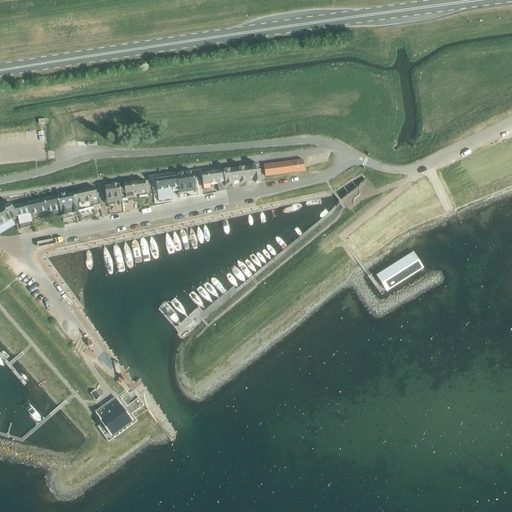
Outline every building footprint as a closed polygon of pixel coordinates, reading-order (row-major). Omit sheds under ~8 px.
[(264,166),(265,177),(304,172),(303,160),(264,166)] [(259,165),(244,168),(246,183),(262,181),(259,165)] [(223,170),(225,182),(225,186),(246,183),(244,168),(223,170)] [(217,183),(225,182),(223,170),(201,173),(203,185),(217,183)] [(176,177),(156,180),(159,200),(180,197),(180,195),(196,193),(193,172),(176,174),(176,177)] [(148,181),(132,183),(133,189),(137,188),(138,195),(147,193),(147,192),(149,191),(150,191),(148,181)] [(225,182),(217,183),(218,192),(226,191),(225,186),(225,182)] [(119,185),(120,198),(121,198),(122,202),(135,200),(134,195),(138,195),(137,188),(133,189),(132,183),(119,185)] [(107,200),(120,198),(119,185),(105,187),(107,200)] [(95,189),(73,193),(77,210),(78,210),(93,207),(92,204),(98,202),(98,200),(95,189)] [(73,193),(57,197),(61,211),(63,223),(80,219),(78,210),(77,210),(73,193)] [(57,197),(28,204),(30,215),(32,215),(49,211),(49,213),(61,211),(57,197)] [(30,215),(28,204),(12,207),(10,205),(5,208),(3,203),(0,204),(0,231),(19,220),(20,223),(33,220),(32,215),(30,215)] [(412,253),(378,275),(388,290),(422,269),(412,253)] [(96,391),(91,395),(96,402),(102,399),(96,391)] [(104,407),(96,413),(101,419),(121,405),(116,398),(104,407)] [(121,405),(101,419),(99,420),(108,431),(124,420),(126,424),(131,420),(129,416),(121,405)]
